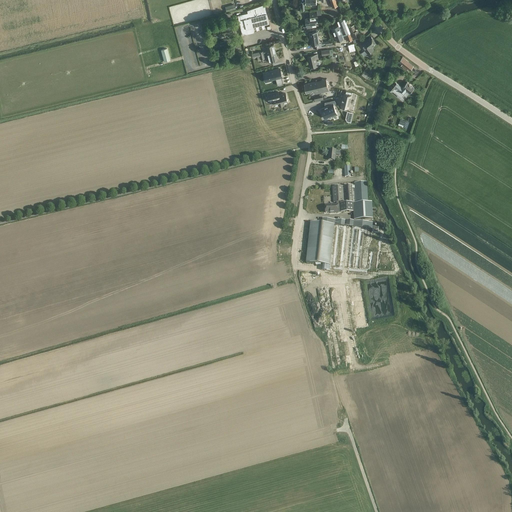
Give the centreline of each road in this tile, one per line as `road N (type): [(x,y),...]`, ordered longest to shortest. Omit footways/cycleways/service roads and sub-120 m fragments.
road 1 (residential): [(299,216),(308,124),(273,0)]
road 2 (tertiary): [(511,121),(395,45),(364,0)]
